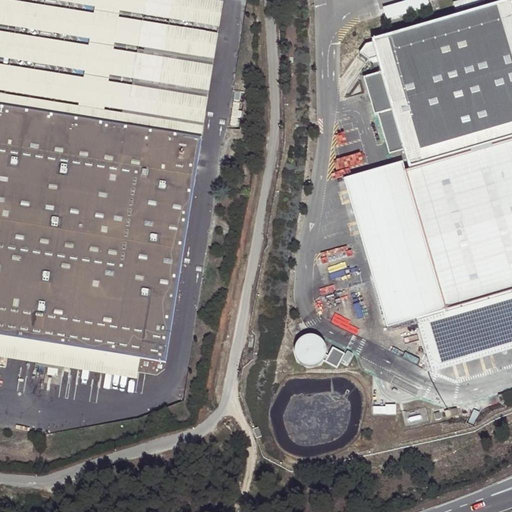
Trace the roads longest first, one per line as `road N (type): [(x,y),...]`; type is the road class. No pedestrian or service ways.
road 1 (unclassified): [(269,0),(278,147),(218,414),(194,434),(114,459),(0,479)]
road 2 (track): [(223,399),(248,438),(243,511)]
